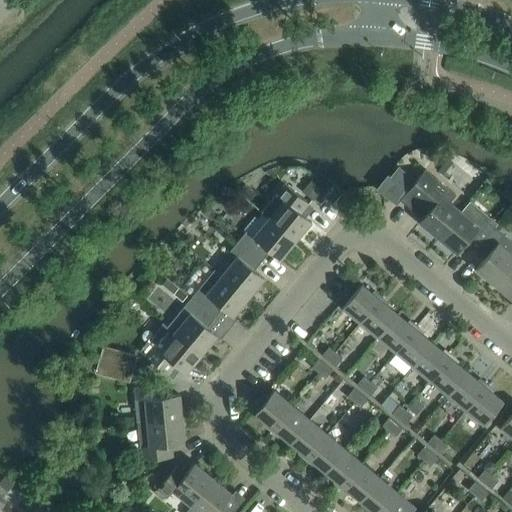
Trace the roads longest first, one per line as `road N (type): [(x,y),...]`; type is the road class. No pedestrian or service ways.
road 1 (residential): [(511,346),(383,239),(345,235),(217,391),(221,437),(312,511)]
road 2 (secondary): [(0,288),(200,91),(253,58),(315,42),(371,40)]
road 3 (secondary): [(300,0),(195,35),(135,72),(0,207)]
road 4 (secondary): [(371,40),(434,45),(511,71)]
